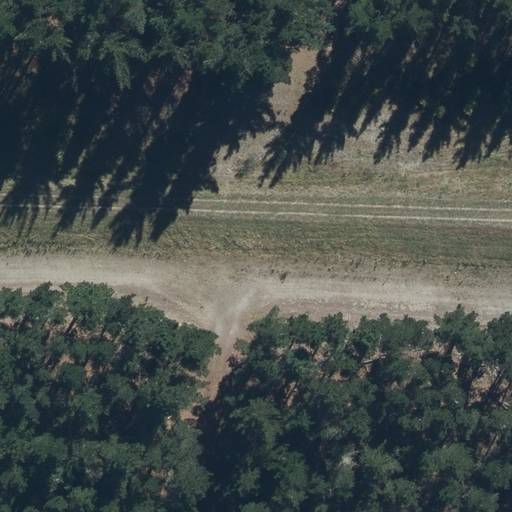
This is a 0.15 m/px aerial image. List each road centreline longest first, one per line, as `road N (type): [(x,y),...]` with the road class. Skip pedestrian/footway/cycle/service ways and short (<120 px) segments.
road 1 (track): [(511,300),(0,263)]
road 2 (track): [(0,195),(511,209)]
road 3 (track): [(178,511),(222,280)]
